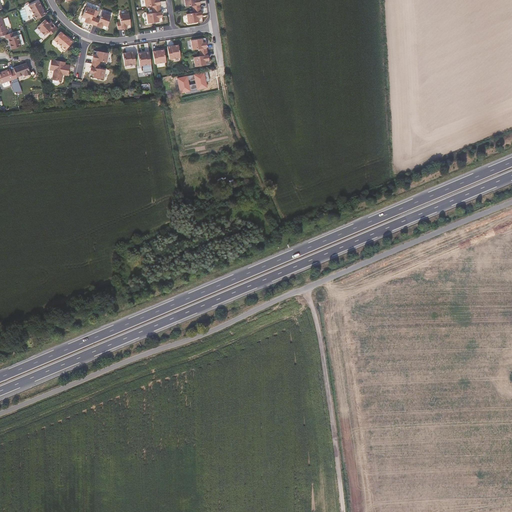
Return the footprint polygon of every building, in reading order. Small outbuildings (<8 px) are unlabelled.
[(43,6),(39,0),(30,5),(35,15),(33,16),(36,20),(47,13),(43,6)] [(96,23),(99,16),(95,14),(97,8),(89,5),(85,16),(90,18),(89,21),(92,22),(96,23)] [(201,14),(205,13),(204,12),(203,5),(195,7),(196,10),(192,11),(189,12),(190,18),(190,21),(193,21),(202,20),(201,14)] [(162,20),(161,14),(165,14),(163,6),(157,7),(157,11),(150,12),(152,22),(162,20)] [(110,25),(114,14),(105,11),(102,17),(99,16),(96,23),(100,25),(103,26),(104,23),(110,25)] [(134,23),(133,18),(132,11),(126,12),(122,13),(123,20),(119,20),(121,28),(128,27),(128,24),(134,23)] [(8,30),(7,25),(11,24),(9,16),(4,18),(4,17),(0,17),(0,36),(6,34),(10,33),(14,32),(13,28),(8,30)] [(60,27),(53,20),(53,21),(51,22),(50,20),(48,18),(39,26),(47,34),(51,31),(53,33),(60,27)] [(22,44),(25,43),(21,30),(14,32),(10,33),(6,34),(8,39),(11,38),(14,48),(23,45),(22,44)] [(66,50),(75,41),(69,36),(63,30),(56,38),(64,45),(63,47),(66,50)] [(205,42),(204,36),(193,37),(195,47),(201,46),(202,50),(210,49),(209,47),(209,46),(209,45),(209,41),(205,42)] [(183,54),(181,43),(177,44),(177,45),(174,45),(174,44),(170,45),(171,52),(172,56),(183,54)] [(168,59),(167,48),(163,49),(163,50),(160,50),(159,49),(155,50),(157,61),(168,59)] [(109,61),(111,51),(100,49),(99,55),(95,54),(94,62),(102,63),(103,60),(109,61)] [(211,56),(210,49),(202,50),(202,54),(196,55),(197,64),(209,62),(208,56),(211,56)] [(138,61),(136,50),(132,51),(133,52),(129,52),(129,51),(125,52),(127,63),(138,61)] [(153,61),(152,54),(152,50),(148,51),(148,52),(145,53),(145,51),(141,52),(142,63),(153,61)] [(71,71),(72,65),(67,64),(68,61),(54,59),(52,70),(56,70),(54,79),(64,80),(65,75),(63,75),(64,71),(71,72),(71,71)] [(106,78),(108,69),(101,67),(102,63),(94,62),(93,69),(96,70),(95,76),(106,78)] [(33,73),(29,63),(16,68),(17,69),(20,77),(27,74),(27,76),(33,73)] [(20,77),(17,69),(13,71),(12,69),(0,73),(0,75),(3,84),(15,79),(16,81),(21,79),(20,77)]
